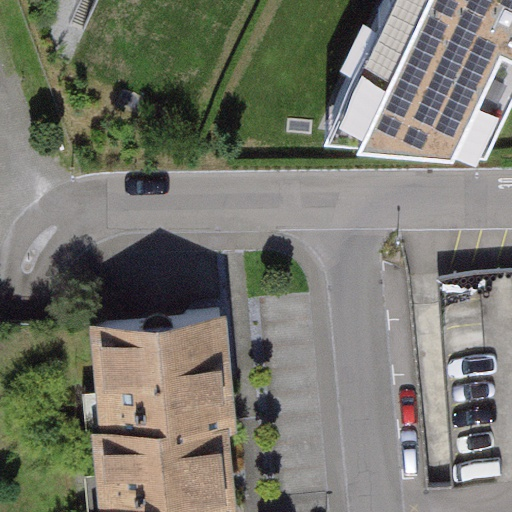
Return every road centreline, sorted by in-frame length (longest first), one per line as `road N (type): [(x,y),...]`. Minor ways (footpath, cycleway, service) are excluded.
road 1 (residential): [(39,215),(353,215)]
road 2 (residential): [(353,215),(381,511)]
road 3 (residential): [(511,210),(353,215)]
